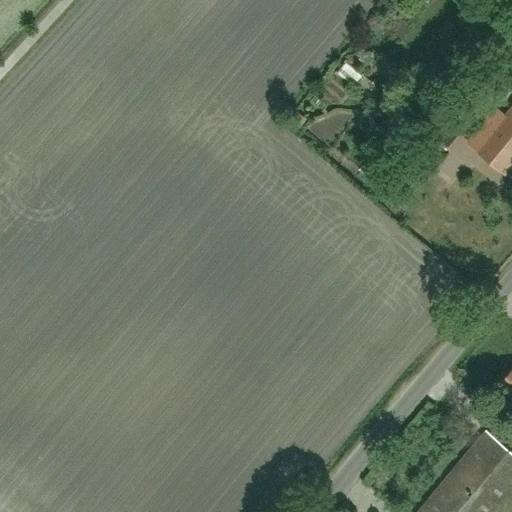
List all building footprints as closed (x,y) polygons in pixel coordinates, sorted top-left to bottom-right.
[(342,73),(359,88),(369,77),(352,62),(342,73)] [(496,108),(468,143),(505,174),(511,164),(511,109),(506,116),(496,108)] [(433,118),(423,130),(447,149),(468,123),(451,109),(439,123),(433,118)] [(430,141),(419,154),(429,162),(440,149),(430,141)] [(511,372),(498,389),(511,400),(511,372)] [(494,511),(511,491),(511,438),(505,446),(488,433),(422,511),(494,511)]
